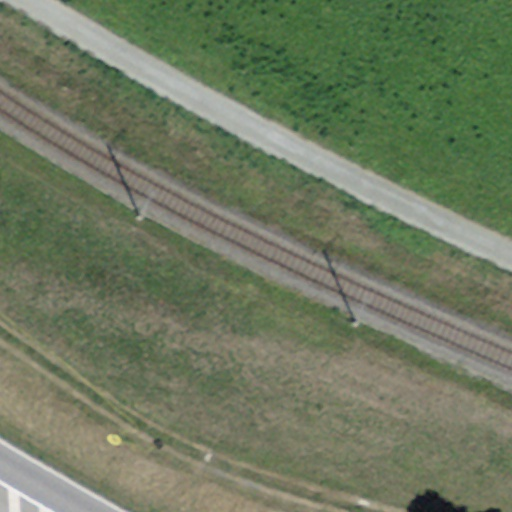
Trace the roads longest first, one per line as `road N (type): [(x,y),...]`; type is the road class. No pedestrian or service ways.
road 1 (track): [(511,259),(424,221),(29,0)]
road 2 (track): [(349,511),(270,489),(138,433),(0,341)]
